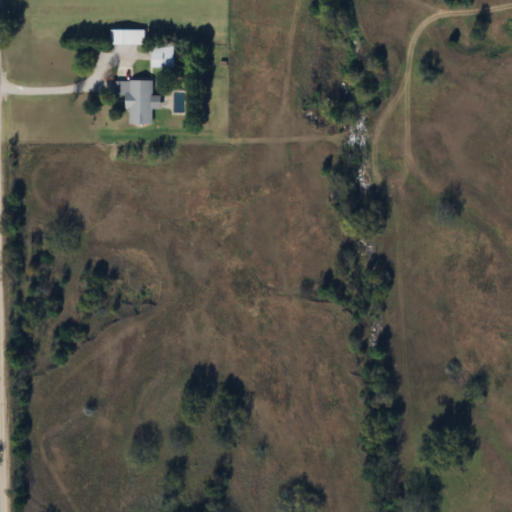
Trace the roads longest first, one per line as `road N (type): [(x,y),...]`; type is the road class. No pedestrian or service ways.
road 1 (residential): [(5,511),(0,200)]
road 2 (residential): [(123,90),(0,88)]
